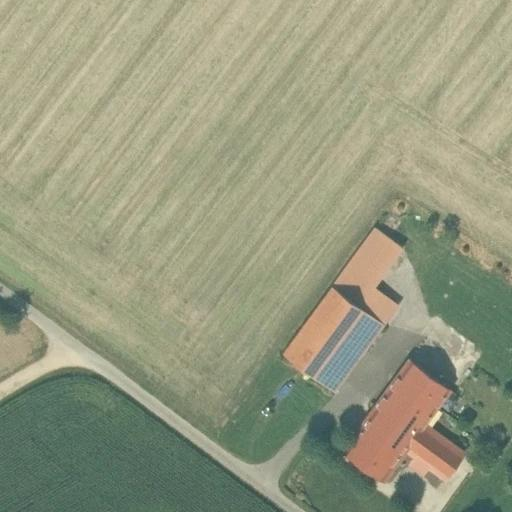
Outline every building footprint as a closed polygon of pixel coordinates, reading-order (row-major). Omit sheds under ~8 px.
[(375,225),(332,284),(384,322),(394,308),(370,290),(403,245),(375,225)] [(332,284),(283,350),(319,376),(328,364),(337,352),(348,337),(364,348),(384,322),(332,284)] [(337,352),(353,363),(364,348),(348,337),(337,352)] [(353,363),(337,352),(328,364),(344,375),(353,363)] [(464,451),(425,423),(450,388),(410,359),(371,412),(410,441),(407,446),(408,446),(408,447),(446,475),(464,451)] [(344,375),(328,364),(319,376),(335,388),(344,375)] [(410,441),(371,412),(345,448),(385,477),(408,447),(408,446),(407,446),(410,441)]
